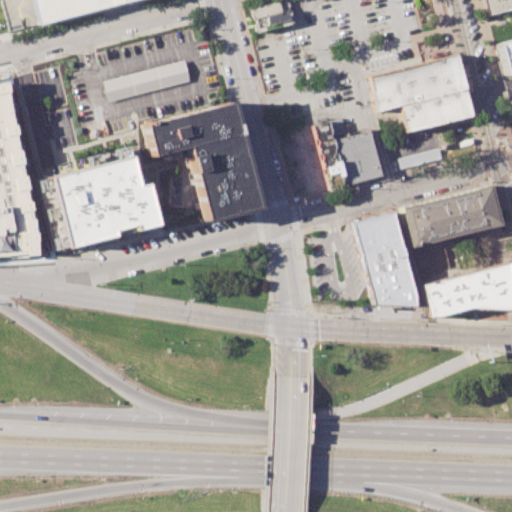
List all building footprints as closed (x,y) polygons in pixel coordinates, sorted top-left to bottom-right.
[(0,0),(8,32),(35,23),(29,0),(0,0)] [(29,0),(35,23),(125,0),(29,0)] [(247,7),(273,0),(285,0),(292,24),(253,35),(247,7)] [(511,0),(481,0),(485,13),(511,6),(511,0)] [(511,70),(500,74),(492,44),(511,38),(511,70)] [(460,88),(451,54),(421,61),(365,76),(373,111),(396,105),(460,88)] [(100,79),(105,101),(187,82),(182,60),(100,79)] [(0,73),(0,257),(52,255),(32,179),(42,177),(15,70),(0,73)] [(467,115),(431,124),(402,132),(396,105),(460,88),(467,115)] [(140,123),(209,106),(225,102),(251,206),(201,218),(183,145),(148,153),(140,123)] [(377,176),(366,132),(343,137),(338,117),(325,120),(341,185),(377,176)] [(326,188),(341,185),(325,120),(310,124),(326,188)] [(398,168),(439,159),(437,148),(395,158),(398,168)] [(45,177),(127,155),(135,185),(144,183),(154,223),(132,228),(130,224),(109,229),(110,234),(63,246),(45,177)] [(34,180),(43,222),(55,219),(53,208),(45,209),(43,202),(48,201),(47,194),(42,195),(40,190),(47,188),(45,178),(34,180)] [(395,207),(484,185),(485,188),(494,224),(405,246),(395,207)] [(347,222),(386,211),(411,304),(368,302),(347,222)] [(410,250),(431,244),(438,268),(417,274),(410,250)] [(417,283),(502,260),(508,310),(464,307),(433,316),(424,315),(417,283)]
